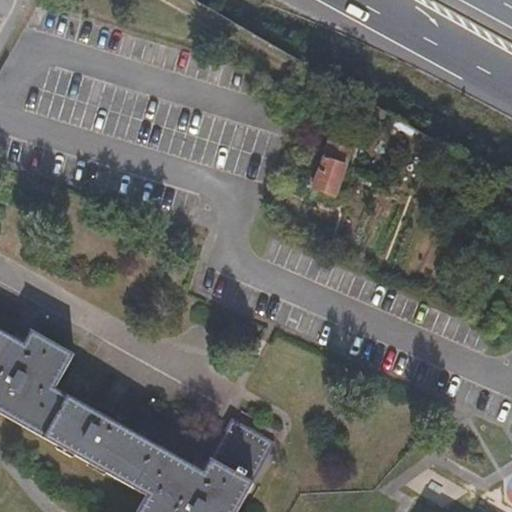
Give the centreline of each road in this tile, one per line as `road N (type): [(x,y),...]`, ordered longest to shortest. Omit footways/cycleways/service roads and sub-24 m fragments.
road 1 (motorway): [(357,0),(511,84)]
road 2 (track): [(280,61),(169,0)]
